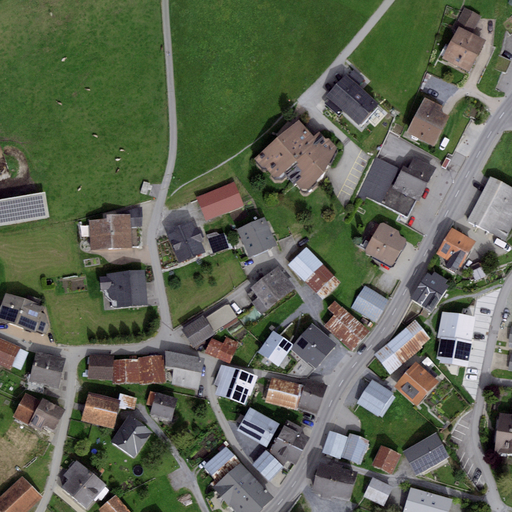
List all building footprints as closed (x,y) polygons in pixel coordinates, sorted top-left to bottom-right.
[(481,17),(464,8),(455,25),(459,27),(472,34),(481,17)] [(472,34),(459,27),(443,59),(469,72),(486,41),(472,34)] [(380,105),(346,75),(327,97),(330,99),(325,104),(339,116),(343,111),(360,126),(380,105)] [(442,107),(425,98),(407,133),(433,146),(449,116),(439,111),(442,107)] [(299,120),(254,159),(262,169),(266,170),(276,180),(281,180),(287,177),(294,186),(296,184),(300,190),(303,193),(307,193),(317,184),(315,182),(324,174),(337,147),(328,138),(325,139),(319,132),(313,136),(299,120)] [(407,218),(416,200),(392,188),(401,170),(376,157),(358,194),(407,218)] [(436,168),(414,157),(408,169),(403,166),(401,170),(392,188),(416,200),(419,201),(436,168)] [(505,240),(511,226),(511,187),(491,177),(468,220),(505,240)] [(244,207),(235,183),(196,197),(205,221),(244,207)] [(0,228),(51,220),(47,196),(0,203),(0,228)] [(90,250),(130,248),(129,228),(129,218),(129,214),(107,214),(107,219),(89,220),(90,250)] [(264,217),(236,229),(249,258),(277,246),(264,217)] [(129,218),(129,228),(142,227),(142,218),(129,218)] [(179,263),(205,252),(201,242),(204,242),(199,231),(197,232),(193,221),(167,231),(179,263)] [(383,223),(380,224),(365,250),(366,254),(390,267),(392,266),(400,250),(402,252),(406,244),(406,239),(399,236),(398,232),(383,223)] [(452,228),(436,254),(448,262),(445,267),(455,272),(458,267),(460,268),(476,242),(452,228)] [(223,233),(208,239),(213,254),(229,249),(223,233)] [(306,282),(323,265),(306,248),(289,265),(306,282)] [(323,299),(341,282),(323,265),(306,282),(323,299)] [(295,288),(278,266),(250,288),(252,291),(247,295),(252,302),(251,303),(261,315),(295,288)] [(145,270),(107,274),(107,276),(99,278),(101,290),(104,292),(105,297),(109,301),(111,303),(112,307),(116,309),(148,306),(145,270)] [(432,275),(426,272),(410,301),(432,313),(448,286),(446,285),(448,281),(433,272),(432,275)] [(351,308),(377,323),(390,302),(364,286),(351,308)] [(44,305),(5,293),(0,308),(0,321),(35,332),(35,331),(41,313),(44,305)] [(352,352),(370,332),(342,307),(341,308),(335,301),(328,309),(334,315),(324,326),(352,352)] [(214,333),(222,327),(225,330),(238,321),(236,318),(237,317),(229,304),(225,305),(205,319),(214,333)] [(468,367),(476,317),(442,311),(438,337),(441,338),(437,359),(440,359),(440,362),(468,367)] [(46,315),(41,313),(35,331),(46,334),(49,326),(46,315)] [(203,316),(182,330),(194,348),(215,334),(214,333),(205,319),(203,316)] [(416,320),(374,355),(390,375),(422,349),(421,347),(431,339),(416,320)] [(336,345),(312,324),(302,336),(326,357),(336,345)] [(258,352),(278,366),(292,346),(280,337),(273,332),(258,352)] [(315,371),(327,358),(302,336),(290,349),(315,371)] [(223,344),(211,339),(205,353),(230,364),(239,343),(226,337),(223,344)] [(0,338),(0,365),(10,370),(11,366),(19,349),(20,348),(0,338)] [(19,349),(11,366),(21,371),(30,353),(19,349)] [(36,351),(33,366),(63,373),(66,358),(36,351)] [(204,359),(165,351),(166,368),(173,370),(170,384),(198,389),(204,359)] [(113,355),(89,355),(88,378),(112,379),(113,361),(113,355)] [(163,356),(138,358),(138,360),(139,383),(140,385),(165,383),(163,356)] [(138,360),(113,361),(112,379),(112,384),(139,383),(138,360)] [(416,362),(394,387),(416,406),(438,382),(416,362)] [(258,377),(221,364),(214,385),(218,387),(216,394),(245,404),(248,395),(251,396),(258,377)] [(29,382),(59,389),(63,373),(33,366),(29,382)] [(302,387),(272,378),(265,402),(296,410),(302,387)] [(378,417),(394,393),(372,379),(356,403),(378,417)] [(313,384),(308,382),(298,408),(317,415),(328,386),(315,381),(313,384)] [(172,420),(178,398),(150,391),(146,405),(152,406),(150,414),(172,420)] [(13,418),(28,425),(41,401),(26,393),(13,418)] [(82,422),(113,429),(118,408),(120,400),(118,400),(88,393),(82,422)] [(120,400),(118,408),(134,412),(137,398),(120,394),(118,400),(120,400)] [(65,410),(43,398),(41,401),(28,425),(40,432),(43,427),(53,432),(65,410)] [(280,425),(250,408),(237,431),(267,448),(280,425)] [(511,414),(501,413),(495,452),(511,454),(511,414)] [(153,431),(129,416),(112,442),(135,457),(153,431)] [(307,430),(286,419),(269,453),(283,467),(287,461),(295,465),(310,438),(304,435),(307,430)] [(341,456),(348,438),(330,431),(322,453),(340,459),(341,456)] [(416,476),(449,458),(436,433),(402,451),(416,476)] [(369,441),(350,434),(348,438),(341,456),(361,464),(369,441)] [(382,445),(372,466),(392,476),(402,455),(382,445)] [(217,481),(240,461),(227,446),(204,466),(217,481)] [(266,450),(252,464),(269,480),(283,467),(269,453),(266,450)] [(107,485),(76,461),(64,476),(68,480),(62,488),(88,509),(107,485)] [(231,506),(258,482),(241,463),(212,489),(229,508),(231,506)] [(330,500),(331,496),(351,501),(358,472),(320,463),(313,492),(322,494),(321,498),(330,500)] [(0,498),(0,511),(27,511),(43,497),(23,476),(0,498)] [(363,496),(383,506),(393,488),(372,477),(363,496)] [(258,482),(231,506),(236,511),(260,511),(274,499),(258,482)] [(448,511),(452,499),(410,487),(403,511),(448,511)] [(129,511),(115,495),(99,509),(100,511),(129,511)]
